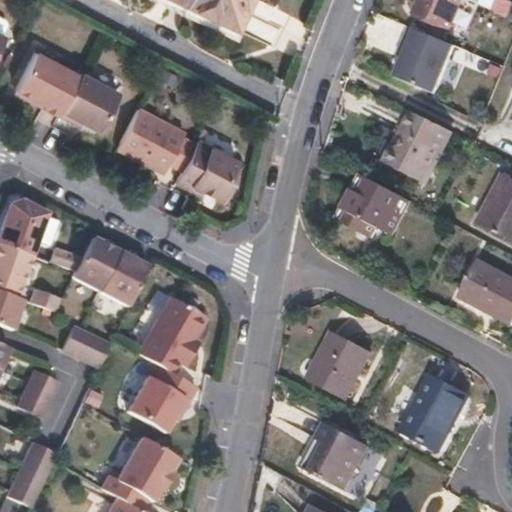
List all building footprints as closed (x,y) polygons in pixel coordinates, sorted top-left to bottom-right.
[(186,0),(184,5),(234,29),(247,0),(186,0)] [(422,0),(417,14),(452,29),(464,0),(422,0)] [(511,1),(508,0),(470,0),(498,11),(497,12),(508,17),(511,8),(511,1)] [(456,46),(411,28),(404,43),(410,45),(404,59),(396,78),(436,95),(456,46)] [(410,45),(404,43),(399,56),(404,59),(410,45)] [(76,77),(32,55),(14,90),(15,96),(26,101),(32,100),(44,106),(42,109),(56,117),(74,81),(76,77)] [(113,101),(74,81),(56,117),(70,125),(72,121),(80,125),(97,133),(113,101)] [(181,133),(135,109),(114,149),(142,164),(145,158),(163,167),(164,164),(179,171),(193,145),(179,138),(181,133)] [(416,113),(410,110),(405,119),(411,122),(416,113)] [(397,146),(390,142),(381,159),(422,180),(448,129),(416,113),(411,122),(405,119),(397,134),(402,136),(397,146)] [(195,141),(193,145),(179,171),(173,183),(188,191),(190,188),(199,193),(220,204),(231,183),(227,181),(236,164),(195,141)] [(145,158),(142,164),(160,173),(163,167),(145,158)] [(412,199),(362,172),(336,220),(356,230),(363,217),(377,224),(393,233),(412,199)] [(511,176),(504,172),(478,220),(511,237),(511,176)] [(23,202),(10,207),(0,234),(0,247),(30,259),(46,214),(23,202)] [(377,224),(363,217),(356,230),(370,237),(377,224)] [(91,238),(80,260),(73,274),(71,276),(99,291),(119,253),(91,238)] [(30,259),(0,247),(0,295),(14,301),(30,259)] [(80,260),(50,249),(44,264),(73,274),(80,260)] [(146,267),(119,253),(99,291),(127,306),(146,267)] [(511,324),(511,279),(479,261),(459,297),(511,326),(511,324)] [(59,300),(32,291),(26,305),(52,314),(59,300)] [(14,301),(0,295),(0,329),(10,333),(22,304),(14,301)] [(206,319),(172,299),(138,356),(162,370),(173,376),(181,363),(186,366),(195,350),(192,348),(196,342),(193,341),(206,319)] [(78,332),(71,329),(59,352),(72,358),(84,335),(78,332)] [(368,351),(330,331),(305,378),(343,398),(368,351)] [(96,341),(84,335),(72,358),(85,364),(96,341)] [(108,346),(96,341),(85,364),(97,370),(108,346)] [(0,348),(0,372),(9,352),(0,348)] [(153,384),(147,381),(127,415),(163,435),(171,422),(175,414),(179,416),(195,389),(173,376),(162,370),(153,384)] [(43,378),(32,373),(26,385),(51,396),(56,385),(43,378)] [(465,392),(431,374),(402,429),(442,450),(457,422),(451,419),(465,392)] [(51,396),(26,385),(21,397),(45,408),(51,396)] [(471,395),(465,392),(451,419),(457,422),(471,395)] [(21,397),(17,404),(15,409),(39,421),(45,408),(21,397)] [(179,416),(175,414),(171,422),(175,424),(179,416)] [(318,439),(326,443),(311,471),(345,489),(368,446),(327,424),(318,439)] [(326,443),(318,439),(303,468),(311,471),(326,443)] [(175,459),(144,441),(120,486),(108,479),(102,491),(116,499),(138,511),(139,511),(146,501),(150,503),(158,490),(160,491),(170,474),(167,473),(175,459)] [(44,450),(31,444),(20,467),(33,472),(44,450)] [(57,456),(44,450),(33,472),(46,478),(53,464),(57,456)] [(30,479),(17,473),(7,494),(6,496),(18,502),(30,479)] [(43,485),(30,479),(18,502),(31,509),(43,485)] [(138,511),(116,499),(108,511),(138,511)]
